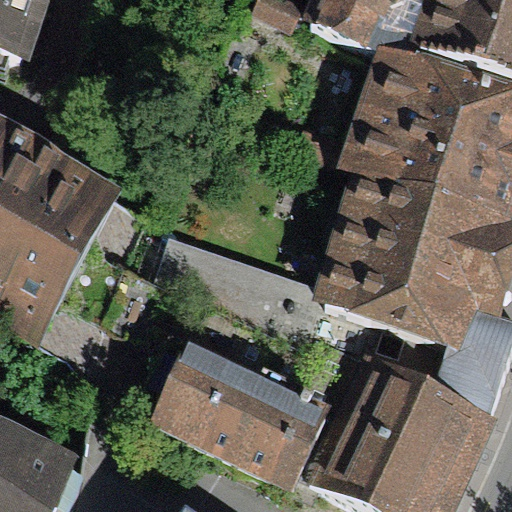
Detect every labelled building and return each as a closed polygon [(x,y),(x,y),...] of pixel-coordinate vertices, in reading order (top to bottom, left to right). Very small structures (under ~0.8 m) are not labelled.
[(0,0),(0,65),(29,76),(51,0),(0,0)] [(511,3),(501,0),(331,0),(317,36),(375,63),(377,56),(511,95),(511,3)] [(511,95),(377,56),(375,63),(341,180),(354,181),(511,230),(511,95)] [(0,345),(44,364),(114,205),(0,155),(0,345)] [(511,230),(354,181),(312,315),(463,363),(477,320),(501,327),(511,290),(511,230)] [(354,511),(461,511),(501,429),(364,365),(335,428),(190,360),(153,438),(294,505),(302,487),(354,511)] [(0,448),(0,511),(37,511),(54,468),(0,448)]
